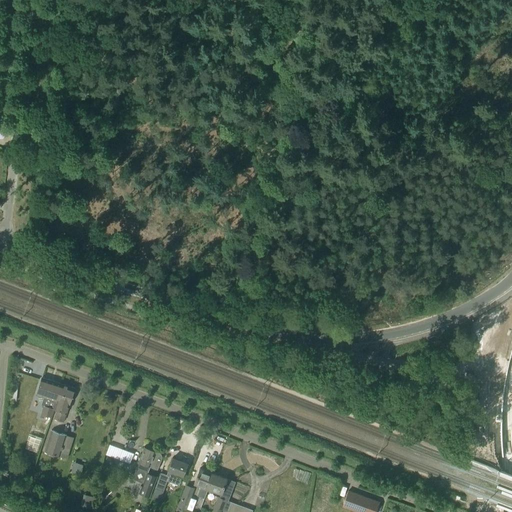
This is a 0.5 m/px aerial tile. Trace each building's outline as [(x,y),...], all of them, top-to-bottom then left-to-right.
[(51,418),(54,410),(62,385),(42,379),(36,395),(44,398),(41,406),(44,406),(41,415),(51,418)] [(66,414),(74,389),(62,385),(54,410),(57,411),(54,419),(63,422),(65,413),(66,414)] [(51,431),(44,452),(60,458),(66,460),(73,439),(67,436),(51,431)] [(110,446),(106,455),(114,458),(118,448),(110,446)] [(157,470),(162,458),(161,455),(144,448),(136,469),(132,479),(143,483),(139,494),(148,497),(155,478),(146,475),(149,467),(157,470)] [(179,486),(187,464),(172,459),(168,471),(167,475),(161,473),(155,489),(164,492),(167,482),(179,486)] [(16,480),(18,474),(8,470),(4,468),(2,475),(16,480)] [(208,490),(214,475),(199,469),(194,484),(208,490)] [(214,475),(208,490),(221,494),(220,497),(219,499),(218,498),(215,506),(212,511),(227,511),(231,502),(228,501),(235,482),(222,478),(214,475)] [(32,485),(30,491),(37,494),(39,487),(32,485)] [(186,511),(195,489),(186,485),(177,508),(186,511)] [(354,511),(376,511),(379,503),(349,492),(343,508),(354,511)] [(94,511),(104,511),(107,507),(98,503),(94,511)]
